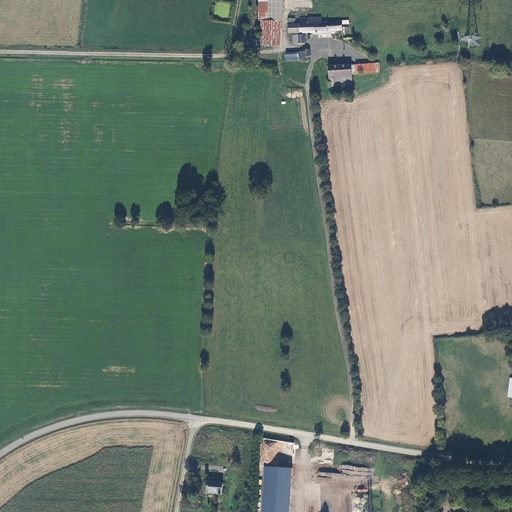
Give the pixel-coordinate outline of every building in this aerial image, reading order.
[(258,0),(259,21),(261,21),(280,21),(280,0),(258,0)] [(342,28),(342,21),(328,23),(328,22),(321,22),(321,18),(299,18),(299,23),(295,23),(294,18),(288,19),(288,34),(299,33),(298,35),(298,44),(305,44),(305,33),(329,32),(343,30),(342,28)] [(261,40),(261,46),(278,46),(278,21),(261,21),(261,38),(261,40)] [(298,52),(298,54),(299,60),(304,60),(305,61),(307,62),(309,61),(310,60),(310,59),(309,57),(310,57),(310,49),(303,50),(303,52),(298,52)] [(355,65),(351,65),(352,74),(380,72),(380,63),(375,63),(356,65),(355,65)] [(327,66),(328,71),(328,76),(351,75),(351,74),(351,65),(327,66)] [(351,75),(328,76),(329,86),(351,84),(351,75)] [(289,511),(292,468),(264,466),(261,511),(289,511)] [(208,481),(207,493),(222,494),(223,482),(208,481)]
